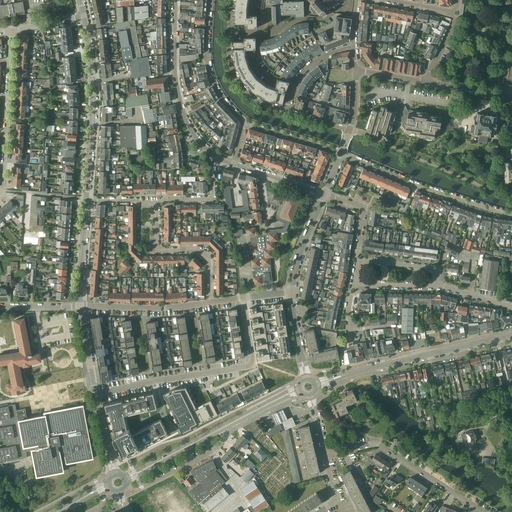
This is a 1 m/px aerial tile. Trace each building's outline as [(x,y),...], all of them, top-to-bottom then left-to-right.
[(0,0),(0,18),(10,17),(25,14),(24,11),(23,2),(0,5),(0,0)] [(139,6),(134,7),(134,6),(133,0),(115,0),(116,7),(117,23),(114,23),(115,29),(116,32),(118,31),(127,29),(128,35),(129,40),(130,45),(133,59),(129,60),(131,78),(140,76),(140,77),(151,75),(150,71),(149,65),(148,57),(137,59),(137,58),(141,57),(139,44),(136,28),(135,25),(135,22),(134,20),(140,19),(139,6)] [(234,0),(234,5),(235,5),(235,8),(235,11),(233,11),(233,16),(235,16),(235,18),(233,18),(233,24),(246,23),(246,28),(257,28),(257,15),(251,15),(251,17),(246,17),(246,9),(247,0),(234,0)] [(282,2),(282,0),(265,0),(266,4),(271,3),(271,6),(272,6),(272,23),(273,23),(274,23),(278,23),(279,22),(280,22),(280,15),(294,15),(295,18),(304,17),(304,16),(303,1),(282,2)] [(308,0),(310,2),(311,3),(310,4),(310,8),(312,12),(316,12),(319,16),(321,14),(324,17),(331,11),(330,10),(334,7),(335,8),(336,7),(335,6),(335,5),(336,6),(338,4),(337,3),(338,3),(339,4),(340,3),(339,2),(340,2),(343,0),(342,0),(343,0),(308,0)] [(148,6),(139,6),(140,19),(146,18),(148,18),(148,6)] [(349,35),(351,19),(352,16),(342,15),(342,14),(336,13),(336,16),(336,17),(335,23),(334,25),(335,25),(334,30),(334,31),(333,36),(328,38),(325,32),(318,34),(320,39),(317,40),(320,45),(322,44),(324,51),(348,42),(350,41),(350,37),(349,35)] [(426,29),(427,26),(428,24),(428,23),(426,23),(429,15),(419,13),(416,25),(415,26),(415,28),(419,30),(426,32),(426,29)] [(191,20),(190,23),(192,24),(204,24),(204,18),(200,17),(200,16),(193,16),(191,16),(191,20)] [(433,16),(431,23),(437,25),(440,17),(439,17),(433,16)] [(436,28),(435,29),(437,30),(438,29),(445,32),(447,29),(449,24),(444,21),(442,20),(442,21),(440,25),(438,28),(436,27),(436,28)] [(295,36),(299,35),(296,24),(291,27),(295,36)] [(410,31),(405,47),(411,50),(414,43),(416,37),(417,34),(418,32),(419,30),(415,28),(415,26),(414,25),(412,25),(411,29),(410,31)] [(295,36),(291,27),(286,29),(291,38),(295,36)] [(119,37),(120,42),(129,40),(128,35),(127,29),(118,31),(119,37)] [(291,38),(286,29),(281,33),(288,41),(291,38)] [(443,36),(436,33),(434,32),(433,32),(431,35),(434,36),(441,40),(443,36)] [(288,41),(281,33),(277,36),(283,44),(288,41)] [(430,35),(429,37),(433,39),(432,40),(430,44),(438,48),(438,46),(439,45),(440,43),(440,42),(441,41),(441,40),(434,36),(431,35),(430,35)] [(283,44),(277,36),(273,38),(278,47),(283,44)] [(244,42),(232,42),(232,45),(234,45),(234,49),(232,49),(232,54),(234,54),(235,60),(233,60),(236,70),(238,70),(240,75),(239,76),(245,84),(246,83),(250,87),(249,89),(257,95),(258,94),(263,97),(263,98),(272,102),(273,100),(278,102),(278,104),(282,105),(286,90),(289,82),(277,79),(275,88),(278,88),(278,90),(266,86),(256,78),(249,68),(245,55),(245,49),(256,49),(255,37),(244,38),(244,42)] [(278,47),(273,38),(269,39),(272,49),(278,47)] [(121,47),(122,47),(124,61),(129,60),(133,59),(130,45),(129,40),(120,42),(121,47)] [(359,44),(359,45),(359,46),(359,47),(359,48),(361,49),(362,49),(361,55),(361,56),(363,56),(370,65),(369,67),(370,68),(371,68),(372,68),(375,69),(377,69),(380,69),(381,70),(381,68),(384,69),(384,70),(385,70),(388,71),(393,72),(393,70),(397,71),(397,72),(398,72),(399,72),(399,73),(400,73),(401,73),(402,73),(403,73),(404,73),(405,74),(406,74),(406,72),(409,73),(409,74),(410,74),(411,75),(416,75),(418,76),(418,75),(420,75),(420,71),(421,71),(421,69),(425,69),(426,61),(420,60),(419,63),(413,62),(413,61),(407,60),(407,61),(400,60),(400,59),(394,58),(394,59),(388,58),(388,56),(382,56),(382,57),(378,56),(378,57),(377,58),(375,58),(372,53),(372,48),(374,48),(374,44),(373,44),(373,43),(365,42),(365,43),(361,43),(361,44),(359,44)] [(425,42),(424,44),(428,46),(426,50),(434,54),(436,51),(437,49),(437,48),(438,48),(430,44),(429,43),(425,42)] [(318,43),(313,45),(319,54),(323,51),(318,43)] [(309,47),(314,56),(319,54),(313,45),(309,47)] [(305,50),(310,58),(314,56),(309,47),(305,50)] [(433,57),(434,54),(426,50),(423,48),(422,51),(426,54),(424,56),(427,58),(431,59),(431,60),(432,58),(433,57)] [(300,53),(307,61),(310,58),(305,50),(300,53)] [(349,52),(341,53),(341,61),(343,61),(345,61),(345,60),(349,60),(350,60),(349,52)] [(187,55),(179,55),(179,62),(199,60),(198,53),(196,54),(187,55)] [(297,56),(303,64),(307,61),(300,53),(297,56)] [(293,60),(300,67),(303,64),(297,56),(293,60)] [(293,60),(290,64),(297,70),(300,67),(293,60)] [(318,66),(322,73),(322,72),(327,70),(328,60),(327,60),(318,66)] [(155,64),(149,65),(150,71),(157,71),(157,74),(167,73),(167,65),(155,65),(155,64)] [(290,64),(286,68),(294,74),(297,70),(290,64)] [(192,68),(191,68),(191,71),(197,70),(198,74),(206,72),(205,67),(205,66),(196,67),(192,68)] [(318,66),(313,69),(319,77),(323,74),(322,72),(322,73),(318,66)] [(286,68),(283,73),(292,77),(294,74),(286,68)] [(309,73),(315,80),(316,79),(315,79),(319,77),(313,69),(309,73)] [(206,72),(198,74),(196,74),(196,76),(198,76),(198,77),(199,80),(208,79),(206,72)] [(309,73),(305,78),(312,83),(315,80),(309,73)] [(64,79),(59,80),(60,84),(66,83),(66,81),(72,81),(76,80),(75,79),(77,79),(76,74),(67,75),(68,78),(64,79)] [(168,77),(146,80),(147,89),(159,87),(169,86),(168,81),(169,81),(169,78),(168,78),(168,77)] [(302,82),(310,87),(312,83),(305,78),(302,82)] [(193,84),(190,85),(191,88),(194,87),(200,85),(201,88),(210,85),(208,80),(194,84),(193,84)] [(302,83),(299,88),(308,91),(309,87),(310,87),(302,82),(302,83)] [(325,83),(319,99),(327,102),(330,92),(333,83),(325,83)] [(136,87),(129,88),(129,91),(129,92),(130,97),(137,95),(140,95),(139,90),(136,90),(136,87)] [(203,91),(205,93),(202,94),(202,96),(203,97),(206,95),(214,91),(212,87),(203,91)] [(297,93),(299,94),(301,95),(306,96),(308,91),(299,88),(297,93)] [(170,91),(169,91),(159,93),(160,102),(172,100),(170,91)] [(204,99),(205,101),(208,99),(216,95),(214,91),(206,95),(207,98),(204,99)] [(337,97),(337,99),(339,100),(338,106),(350,109),(350,108),(350,107),(350,104),(350,102),(350,98),(350,96),(350,95),(337,94),(337,97)] [(132,108),(142,106),(149,105),(147,95),(125,98),(125,102),(126,106),(126,109),(132,108)] [(207,105),(218,99),(216,95),(208,99),(209,101),(206,103),(207,105)] [(306,100),(297,97),(294,108),(303,111),(306,100)] [(214,107),(217,109),(222,103),(219,100),(216,102),(215,101),(208,106),(211,110),(214,107)] [(309,107),(312,108),(313,105),(315,106),(313,115),(317,116),(321,105),(316,103),(314,102),(310,101),(309,107)] [(408,111),(405,106),(399,109),(399,108),(399,107),(398,106),(398,105),(397,105),(397,104),(396,104),(396,103),(395,103),(394,102),(393,102),(392,102),(391,102),(390,102),(389,102),(388,102),(387,103),(386,103),(386,104),(385,104),(385,105),(384,106),(384,107),(381,106),(380,112),(373,110),(366,131),(381,135),(382,132),(389,134),(394,120),(402,123),(402,125),(401,125),(406,130),(405,132),(419,135),(419,137),(434,139),(435,135),(439,135),(442,117),(427,115),(428,113),(413,110),(412,112),(408,111)] [(175,113),(177,112),(175,104),(166,106),(165,103),(159,104),(160,107),(162,107),(164,115),(165,115),(175,113)] [(192,111),(202,107),(201,105),(200,103),(190,107),(192,111)] [(216,116),(216,117),(226,107),(222,103),(217,109),(213,112),(215,114),(216,113),(217,114),(216,116)] [(317,116),(322,118),(324,113),(326,113),(327,110),(330,111),(331,108),(321,105),(317,116)] [(216,117),(219,119),(220,120),(230,111),(226,107),(216,117)] [(192,113),(196,117),(205,110),(203,108),(197,110),(192,113)] [(329,115),(328,116),(331,117),(331,115),(332,113),(335,114),(333,120),(333,121),(332,121),(337,122),(341,111),(336,109),(331,108),(330,111),(329,115)] [(153,109),(150,109),(143,111),(142,111),(144,119),(154,117),(153,109)] [(196,117),(199,121),(206,115),(208,114),(205,110),(196,117)] [(220,120),(223,123),(224,121),(225,122),(233,115),(230,111),(220,120)] [(341,111),(337,122),(346,125),(350,113),(348,113),(341,111)] [(209,119),(213,115),(213,114),(211,112),(210,113),(210,114),(207,116),(206,115),(199,121),(202,126),(203,126),(209,119)] [(471,127),(470,132),(474,133),(473,133),(479,134),(478,142),(486,143),(487,136),(493,136),(494,129),(496,129),(496,124),(495,124),(496,116),(491,115),(490,116),(483,115),(483,114),(477,113),(476,121),(474,120),(473,125),(475,126),(475,127),(471,127)] [(231,124),(235,120),(237,118),(233,115),(225,122),(227,124),(229,122),(230,123),(231,124)] [(210,132),(216,125),(217,124),(217,123),(219,121),(216,118),(214,120),(213,122),(206,129),(210,132)] [(238,129),(240,122),(237,118),(235,120),(231,124),(230,123),(228,125),(238,129)] [(213,122),(209,119),(203,126),(206,129),(213,122)] [(17,130),(25,130),(26,130),(27,122),(20,121),(19,124),(17,124),(17,130)] [(220,128),(220,127),(217,124),(216,125),(210,132),(214,135),(220,128)] [(146,125),(136,126),(137,149),(147,148),(146,125)] [(136,149),(137,149),(136,126),(135,126),(119,126),(120,131),(120,143),(120,145),(120,147),(136,149)] [(218,139),(221,136),(223,129),(222,129),(223,128),(221,127),(220,127),(220,128),(214,135),(218,139)] [(248,141),(249,138),(252,139),(254,131),(249,129),(246,137),(245,142),(250,143),(250,142),(248,141)] [(251,143),(253,144),(254,139),(257,140),(260,132),(254,131),(252,139),(251,143)] [(168,140),(169,143),(180,142),(179,134),(172,135),(166,136),(167,140),(168,140),(168,141),(168,140)] [(265,148),(266,142),(269,143),(271,136),(266,134),(264,142),(262,147),(265,148)] [(285,149),(288,141),(283,139),(278,138),(276,144),(281,146),(280,147),(281,147),(280,148),(285,149)] [(235,142),(226,139),(225,144),(224,144),(223,146),(224,148),(226,146),(229,148),(233,149),(235,142)] [(292,151),(292,153),(294,153),(295,151),(298,152),(300,144),(295,143),(292,151)] [(251,151),(248,150),(246,158),(251,159),(253,152),(256,146),(251,145),(251,147),(252,148),(251,151)] [(304,154),(303,156),(306,156),(306,155),(309,156),(311,147),(306,146),(304,154)] [(264,149),(262,155),(259,154),(257,162),(262,163),(264,156),(265,156),(266,150),(264,149)] [(266,156),(263,164),(268,165),(273,152),(271,151),(270,153),(269,156),(269,157),(266,156)] [(320,158),(327,161),(327,160),(328,160),(330,156),(329,155),(330,154),(323,151),(320,158)] [(15,153),(15,160),(17,160),(16,163),(27,164),(27,155),(26,155),(23,154),(15,153)] [(315,164),(317,160),(318,161),(319,159),(316,158),(318,153),(317,153),(316,156),(313,159),(314,159),(313,162),(312,161),(310,163),(309,165),(312,166),(312,165),(313,165),(313,164),(315,164)] [(279,161),(276,160),(274,167),(279,169),(283,155),(281,154),(279,161)] [(187,168),(193,170),(194,167),(197,167),(199,161),(191,158),(189,165),(189,164),(187,168)] [(317,163),(325,166),(327,161),(320,158),(320,159),(319,159),(318,161),(317,163)] [(299,168),(296,175),(302,177),(305,168),(307,169),(309,163),(304,162),(302,169),(299,168)] [(317,163),(315,169),(323,172),(325,166),(317,163)] [(354,178),(355,176),(351,174),(352,171),(345,168),(343,174),(350,176),(354,178)] [(364,179),(368,170),(363,168),(363,170),(360,177),(359,178),(364,179)] [(313,174),(320,177),(323,172),(315,169),(313,174)] [(368,181),(372,172),(368,170),(364,179),(368,181)] [(372,183),(376,174),(372,172),(368,181),(372,183)] [(246,176),(239,174),(237,182),(240,183),(240,184),(246,186),(246,184),(245,184),(245,182),(246,179),(246,176)] [(311,180),(318,182),(320,177),(313,174),(311,180)] [(376,185),(381,175),(376,174),(372,183),(376,185)] [(246,175),(246,176),(246,179),(253,181),(253,183),(256,183),(256,178),(255,177),(246,175)] [(381,187),(385,177),(381,175),(376,185),(381,187)] [(385,188),(389,179),(385,177),(381,187),(385,188)] [(60,178),(60,186),(62,187),(73,187),(73,185),(74,185),(74,183),(73,182),(74,182),(67,181),(67,179),(60,178)] [(345,187),(347,188),(349,183),(347,182),(341,179),(338,185),(345,187)] [(389,190),(393,181),(389,179),(385,188),(389,190)] [(394,192),(398,183),(393,181),(389,190),(394,192)] [(398,194),(402,184),(398,183),(394,192),(398,194)] [(402,196),(406,186),(402,184),(398,194),(402,196)] [(406,198),(410,188),(406,186),(402,196),(406,198)] [(414,204),(417,205),(420,195),(421,192),(417,190),(413,199),(415,200),(414,204)] [(274,194),(270,202),(280,206),(276,215),(274,219),(279,221),(280,216),(286,219),(290,221),(291,221),(299,201),(288,197),(275,191),(274,194)] [(426,196),(420,195),(417,205),(419,205),(418,209),(421,210),(426,196)] [(421,210),(424,211),(426,204),(429,205),(431,198),(426,196),(421,210)] [(71,207),(72,201),(60,200),(60,198),(53,197),(52,199),(60,200),(60,206),(71,207)] [(432,197),(429,207),(431,208),(430,210),(433,211),(435,207),(437,199),(432,197)] [(30,213),(38,214),(40,214),(41,210),(36,210),(37,200),(37,199),(31,199),(30,213)] [(435,207),(436,207),(435,209),(439,210),(440,208),(443,200),(443,199),(442,201),(437,199),(435,207)] [(14,205),(11,200),(6,205),(10,210),(13,208),(14,209),(17,206),(15,204),(14,205)] [(452,203),(447,201),(443,213),(445,214),(446,210),(449,211),(452,203)] [(6,205),(1,209),(5,214),(10,210),(6,205)] [(452,205),(448,217),(452,218),(457,207),(452,205)] [(328,221),(329,217),(332,208),(327,207),(325,214),(323,220),(328,221)] [(452,218),(453,219),(453,218),(457,219),(461,208),(457,207),(452,218)] [(465,210),(461,208),(457,219),(461,221),(465,210)] [(5,214),(1,209),(0,209),(0,217),(1,218),(2,220),(5,218),(7,221),(9,219),(7,215),(7,216),(5,214)] [(461,221),(460,223),(464,225),(465,222),(466,219),(469,211),(465,210),(461,221)] [(248,212),(243,212),(244,216),(246,216),(247,219),(253,218),(254,223),(262,222),(262,221),(261,217),(260,212),(253,213),(253,215),(250,214),(248,214),(248,212)] [(469,225),(468,226),(472,228),(473,228),(473,227),(474,224),(477,214),(476,214),(475,213),(474,213),(473,213),(469,223),(469,225)] [(343,225),(342,229),(345,229),(345,227),(346,224),(354,226),(353,226),(355,216),(347,214),(346,221),(344,221),(343,224),(343,225)] [(474,224),(473,227),(477,228),(478,226),(482,216),(477,214),(474,224)] [(480,225),(479,229),(482,230),(480,237),(482,238),(487,217),(483,216),(481,225),(480,225)] [(492,218),(487,217),(482,238),(485,238),(486,232),(489,233),(491,227),(490,227),(492,218)] [(278,241),(276,229),(265,230),(265,234),(263,234),(262,233),(259,234),(259,235),(256,235),(255,228),(247,229),(248,236),(250,236),(251,244),(249,244),(250,252),(252,252),(253,259),(251,259),(252,267),(254,267),(255,277),(253,277),(254,285),(262,284),(262,283),(273,282),(271,270),(271,265),(270,257),(273,257),(272,249),(275,249),(274,241),(278,241)] [(212,236),(209,244),(212,247),(217,242),(220,240),(217,236),(213,232),(212,236)] [(216,251),(224,248),(222,246),(221,246),(217,242),(212,247),(216,251)] [(449,242),(448,242),(446,247),(444,250),(451,253),(456,256),(457,256),(457,257),(458,257),(460,248),(455,245),(449,242)] [(136,244),(129,244),(129,245),(129,250),(128,249),(126,249),(126,253),(128,252),(136,249),(136,245),(136,244)] [(478,253),(475,252),(471,251),(471,252),(462,249),(460,248),(458,257),(457,259),(457,260),(461,260),(463,261),(463,264),(469,265),(470,259),(479,260),(480,254),(478,254),(478,253)] [(130,254),(130,253),(135,257),(140,252),(136,249),(128,252),(130,254)] [(140,252),(135,257),(135,258),(139,261),(138,262),(140,264),(140,263),(143,256),(142,255),(140,252)] [(190,267),(192,265),(193,267),(199,261),(195,258),(188,265),(190,267)] [(132,266),(124,259),(120,264),(122,267),(117,272),(122,276),(132,266)] [(480,289),(495,291),(499,261),(484,259),(480,289)] [(196,272),(202,265),(199,261),(193,267),(195,268),(193,270),(196,272)] [(448,263),(447,271),(451,272),(451,276),(457,276),(457,272),(459,265),(448,263)] [(16,283),(16,289),(19,289),(19,295),(28,295),(28,288),(27,288),(27,286),(24,286),(24,284),(16,283)] [(371,294),(359,293),(357,302),(370,304),(369,309),(369,312),(374,312),(374,305),(374,302),(370,302),(371,294)] [(445,305),(444,311),(447,311),(448,308),(447,308),(447,306),(450,306),(452,297),(448,296),(445,305)] [(449,308),(448,312),(450,312),(451,309),(452,307),(455,307),(455,308),(457,299),(452,297),(450,306),(449,309),(449,308)] [(402,311),(401,332),(412,333),(412,337),(421,336),(421,339),(425,338),(425,331),(422,332),(420,332),(417,332),(412,333),(413,329),(413,308),(413,305),(410,305),(410,308),(405,308),(405,304),(402,304),(402,311)] [(467,315),(467,314),(466,314),(468,307),(458,305),(457,313),(448,312),(447,318),(452,318),(452,319),(468,322),(468,315),(467,315)] [(256,307),(250,308),(252,319),(258,318),(261,318),(263,317),(262,312),(257,313),(256,307)] [(492,319),(494,318),(498,318),(498,317),(501,316),(501,313),(499,313),(498,313),(498,309),(491,308),(491,316),(491,319),(492,319)] [(41,321),(45,346),(68,343),(63,314),(58,315),(59,318),(41,321)] [(511,314),(501,316),(503,327),(511,325),(511,314)] [(123,327),(132,325),(131,320),(126,321),(125,317),(120,317),(121,327),(123,327)] [(0,365),(8,364),(12,384),(7,385),(8,391),(12,390),(13,396),(23,394),(22,390),(27,389),(26,384),(23,384),(20,365),(24,364),(24,366),(29,365),(29,363),(41,361),(41,359),(40,353),(34,355),(33,349),(30,350),(24,318),(15,320),(21,351),(0,355),(0,365)] [(258,318),(252,319),(253,330),(260,329),(263,328),(265,328),(264,322),(259,323),(258,318)] [(468,323),(468,335),(478,333),(478,318),(473,318),(473,322),(473,323),(468,323)] [(478,333),(488,331),(487,322),(481,323),(480,319),(478,318),(478,333)] [(494,329),(502,328),(501,321),(498,322),(497,320),(495,320),(494,321),(493,320),(495,320),(494,318),(492,319),(492,321),(494,329)] [(446,324),(440,325),(443,340),(452,338),(449,324),(446,324)] [(398,327),(391,328),(392,334),(392,337),(400,336),(398,327)] [(260,329),(253,330),(255,340),(261,339),(261,340),(265,339),(266,339),(266,338),(266,333),(260,334),(260,329)] [(314,363),(324,361),(339,357),(337,348),(319,352),(314,329),(304,331),(310,354),(312,354),(314,363)] [(337,333),(316,329),(317,335),(330,337),(329,347),(336,345),(337,333)] [(399,341),(400,347),(403,346),(404,349),(409,348),(406,335),(400,336),(401,340),(399,341)] [(385,339),(386,344),(388,353),(391,352),(392,353),(393,352),(394,351),(395,351),(394,347),(393,343),(393,338),(387,339),(385,339)] [(261,339),(255,340),(257,351),(263,350),(266,350),(268,349),(267,344),(262,345),(261,340),(261,339)] [(385,339),(379,340),(383,354),(388,353),(386,344),(385,339)] [(374,341),(376,347),(377,355),(383,354),(379,340),(378,340),(374,341)] [(75,343),(45,349),(50,375),(60,373),(60,375),(51,376),(52,381),(43,383),(44,389),(61,386),(61,390),(69,389),(67,378),(81,376),(75,343)] [(357,343),(353,344),(357,361),(364,359),(361,350),(359,351),(358,348),(357,343)] [(351,348),(346,349),(347,350),(350,363),(357,361),(353,344),(351,345),(349,345),(348,345),(349,348),(350,348),(351,348)] [(263,350),(257,351),(258,362),(270,360),(269,354),(264,355),(263,350)] [(497,352),(491,354),(493,361),(496,361),(498,369),(501,369),(501,365),(499,360),(499,357),(498,357),(497,352)] [(480,356),(482,363),(484,363),(486,368),(488,368),(485,355),(480,356)] [(478,372),(483,371),(481,363),(479,356),(474,357),(478,373),(478,372)] [(474,365),(476,374),(478,373),(474,357),(470,358),(471,365),(474,365)] [(463,360),(465,368),(466,372),(471,371),(469,358),(463,360)] [(444,364),(446,371),(448,370),(451,381),(453,381),(452,375),(450,362),(444,364)] [(437,365),(432,366),(434,376),(436,376),(437,379),(440,378),(437,365)] [(427,378),(428,382),(431,381),(430,377),(430,374),(428,367),(422,369),(424,376),(424,379),(427,378)] [(415,377),(415,380),(423,378),(422,375),(421,369),(413,371),(415,377)] [(502,372),(496,373),(498,385),(505,384),(502,372)] [(399,388),(402,387),(399,374),(394,375),(395,382),(398,381),(399,388)] [(393,375),(387,377),(389,387),(390,390),(391,395),(395,394),(394,392),(393,392),(392,387),(394,386),(394,382),(393,375)] [(261,379),(256,382),(261,393),(267,390),(264,385),(265,385),(264,382),(263,382),(261,379)] [(256,382),(251,384),(256,395),(261,393),(256,382)] [(122,400),(104,404),(112,436),(116,443),(114,444),(122,460),(124,459),(141,451),(177,432),(179,434),(183,432),(218,415),(210,400),(203,384),(186,387),(173,389),(163,394),(164,396),(161,398),(163,405),(157,406),(154,392),(145,394),(122,400)] [(251,384),(246,387),(251,398),(256,395),(251,384)] [(246,387),(237,391),(240,397),(243,395),(246,400),(251,398),(246,387)] [(343,400),(331,405),(333,410),(332,410),(333,413),(335,412),(337,417),(348,412),(345,406),(357,401),(352,389),(347,391),(347,390),(344,391),(345,392),(340,395),(343,400)] [(462,393),(464,401),(478,397),(477,390),(462,393)] [(231,394),(231,395),(232,395),(236,405),(242,402),(237,392),(231,394)] [(227,398),(231,407),(236,405),(232,395),(231,395),(227,398)] [(221,399),(221,400),(226,410),(231,407),(227,398),(227,397),(226,396),(221,399)] [(221,400),(216,403),(220,413),(226,410),(221,400)] [(41,417),(27,419),(25,409),(16,410),(15,405),(0,407),(0,420),(2,420),(3,423),(0,423),(0,440),(6,439),(7,447),(0,448),(0,460),(18,457),(18,459),(27,457),(26,452),(33,450),(37,476),(63,471),(61,457),(65,456),(67,463),(93,458),(88,432),(84,433),(81,412),(46,419),(45,416),(41,417)] [(283,408),(271,413),(275,423),(287,417),(283,408)] [(351,421),(361,425),(363,426),(370,424),(369,421),(363,424),(353,419),(350,414),(348,415),(351,421)] [(296,425),(292,417),(281,422),(285,430),(288,428),(296,425)] [(273,435),(282,431),(285,430),(281,422),(275,424),(276,425),(271,427),(271,428),(269,430),(273,435)] [(298,428),(309,475),(320,472),(309,425),(298,428)] [(473,431),(465,432),(465,433),(461,434),(463,441),(467,440),(468,444),(470,444),(472,452),(478,450),(477,442),(476,442),(475,438),(476,438),(475,435),(475,434),(474,435),(473,431)] [(243,444),(245,442),(248,439),(242,434),(238,439),(243,444)] [(233,445),(238,449),(243,444),(238,439),(233,445)] [(230,448),(226,453),(232,459),(234,457),(237,454),(235,452),(230,448)] [(256,454),(263,461),(269,455),(261,448),(256,454)] [(226,462),(227,464),(232,459),(225,453),(221,458),(226,462)] [(372,465),(373,464),(375,465),(381,457),(375,454),(372,459),(370,457),(365,464),(368,466),(370,463),(372,465)] [(381,469),(382,466),(386,461),(381,457),(375,465),(381,469)] [(245,463),(252,469),(255,465),(248,459),(245,463)] [(495,467),(495,460),(482,459),(482,465),(495,467)] [(215,465),(213,460),(191,471),(194,477),(195,476),(200,482),(195,486),(193,483),(194,482),(189,476),(184,480),(187,483),(186,484),(187,486),(185,488),(204,511),(206,509),(208,511),(209,511),(230,495),(221,485),(227,480),(216,465),(215,465)] [(387,470),(391,464),(386,461),(382,466),(385,468),(384,470),(386,471),(383,476),(385,478),(386,476),(389,471),(387,470)] [(246,482),(254,474),(249,469),(241,477),(246,482)] [(340,475),(347,489),(358,511),(371,511),(350,470),(340,475)] [(384,483),(389,486),(391,483),(395,485),(397,482),(399,483),(402,479),(396,475),(395,477),(392,476),(389,480),(387,478),(384,483)] [(417,494),(421,497),(427,487),(411,477),(406,485),(418,493),(417,494)] [(252,505),(241,511),(258,511),(269,505),(258,489),(253,480),(241,489),(252,505)] [(373,496),(378,488),(374,485),(369,493),(373,496)] [(305,511),(322,501),(316,492),(286,511),(305,511)] [(153,501),(145,506),(148,511),(152,511),(157,508),(153,501)] [(437,504),(436,502),(434,502),(433,502),(432,505),(429,503),(425,510),(428,511),(435,511),(434,511),(436,509),(438,505),(437,504)]
